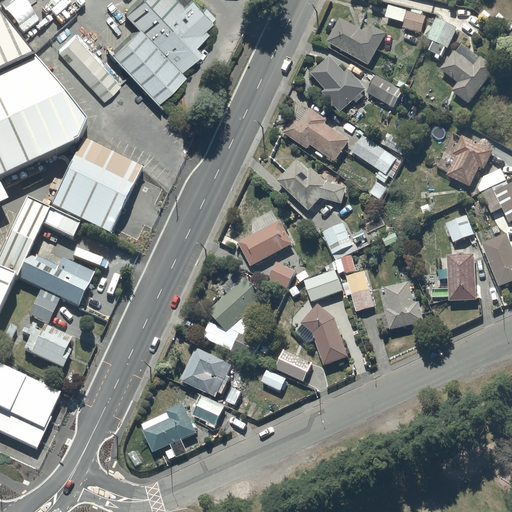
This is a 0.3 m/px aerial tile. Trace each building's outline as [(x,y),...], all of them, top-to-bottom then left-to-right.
[(140,0),(126,14),(140,27),(181,71),(201,52),(195,45),(209,32),(206,29),(214,21),(193,0),(189,0),(184,5),(179,0),(140,0)] [(389,7),(386,19),(404,24),(408,13),(389,7)] [(408,13),(403,30),(422,35),(427,18),(423,17),(424,14),(411,10),(410,14),(408,13)] [(0,17),(0,74),(33,60),(0,17)] [(446,50),(449,50),(458,30),(437,20),(433,28),(429,27),(424,37),(428,39),(427,40),(434,44),(430,53),(437,57),(435,60),(439,62),(441,58),(443,59),(446,50)] [(326,21),(318,35),(325,38),(333,24),(326,21)] [(341,21),(328,44),(368,68),(387,37),(372,28),(367,36),(341,21)] [(181,71),(140,27),(113,53),(158,101),(186,75),(181,71)] [(122,85),(75,36),(59,51),(105,101),(122,85)] [(456,53),(441,72),(459,86),(452,93),(469,107),(497,71),(481,59),(480,60),(463,47),(457,54),(456,53)] [(323,95),(341,115),(367,92),(349,71),(345,75),(331,59),(311,76),(326,92),(323,95)] [(0,74),(0,177),(72,144),(87,124),(33,60),(0,74)] [(377,77),(367,95),(395,110),(401,97),(393,93),(396,87),(377,77)] [(311,147),(335,164),(350,143),(332,131),(335,128),(311,111),(301,126),(294,121),(284,135),(308,152),(311,147)] [(390,178),(393,180),(403,164),(363,138),(352,154),(381,173),(376,179),(385,185),(390,178)] [(386,147),(404,159),(410,149),(392,138),(386,147)] [(449,175),(447,178),(470,190),(480,170),(485,173),(494,153),(463,138),(460,144),(451,139),(436,168),(449,175)] [(139,173),(75,142),(45,203),(110,234),(139,173)] [(277,184),(309,213),(321,200),(342,207),(347,190),(327,184),(312,170),(309,173),(298,162),(277,184)] [(481,194),(508,183),(502,171),(484,179),(479,189),(481,194)] [(508,183),(481,194),(492,216),(502,210),(509,225),(511,223),(511,185),(509,187),(508,183)] [(379,184),(370,196),(380,202),(388,191),(379,184)] [(80,223),(24,196),(0,245),(0,262),(19,272),(44,221),(73,236),(80,223)] [(446,226),(454,245),(476,236),(468,217),(446,226)] [(239,246),(252,269),(294,247),(281,223),(239,246)] [(345,226),(323,235),(333,257),(335,257),(337,262),(361,251),(359,245),(354,247),(345,226)] [(474,230),(480,246),(495,240),(490,228),(482,231),(480,228),(474,230)] [(484,250),(499,290),(511,284),(511,248),(507,236),(482,246),(483,248),(481,248),(482,251),(484,250)] [(88,280),(33,253),(23,274),(78,300),(88,280)] [(448,258),(450,304),(478,303),(475,256),(448,258)] [(336,263),(339,275),(346,273),(347,277),(357,274),(352,258),(336,263)] [(277,265),(269,282),(287,291),(296,274),(277,265)] [(0,294),(10,273),(0,267),(0,294)] [(305,283),(313,305),(343,294),(336,273),(305,283)] [(358,314),(376,309),(365,273),(347,278),(358,314)] [(209,314),(227,334),(246,317),(248,319),(255,314),(253,312),(265,301),(246,280),(242,284),(233,274),(227,279),(230,282),(226,286),(230,290),(227,293),(229,296),(209,314)] [(390,331),(391,332),(425,324),(420,302),(415,304),(410,284),(385,290),(390,311),(386,312),(387,317),(383,318),(386,332),(390,331)] [(316,342),(325,368),(349,360),(336,321),(319,306),(302,327),(303,328),(296,336),(308,346),(316,342)] [(75,337),(36,319),(24,345),(62,363),(75,337)] [(11,327),(4,341),(11,345),(18,330),(11,327)] [(240,335),(232,354),(254,364),(263,346),(240,335)] [(285,351),(276,371),(304,385),(313,365),(285,351)] [(232,368),(199,352),(199,353),(196,352),(182,382),(184,383),(183,385),(217,401),(219,395),(223,397),(231,380),(228,378),(232,368)] [(63,399),(0,369),(0,433),(38,451),(63,399)] [(268,372),(262,384),(281,394),(287,381),(268,372)] [(234,389),(227,404),(235,408),(243,393),(234,389)] [(203,398),(193,418),(216,429),(225,409),(203,398)] [(144,433),(154,455),(171,447),(173,450),(166,453),(170,461),(177,458),(177,460),(188,454),(182,442),(197,435),(195,431),(198,430),(196,425),(193,427),(183,406),(171,412),(170,411),(143,424),(144,426),(143,427),(145,432),(144,433)]
